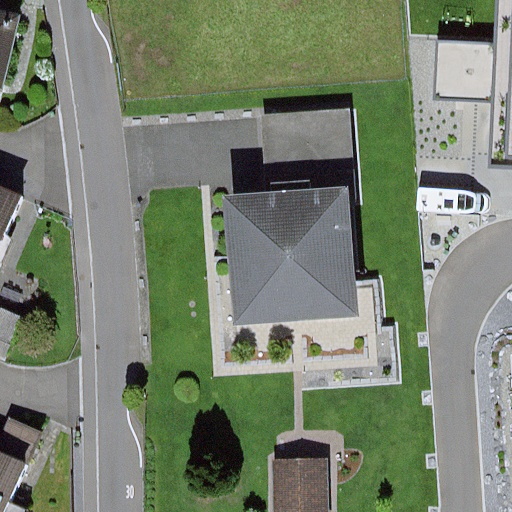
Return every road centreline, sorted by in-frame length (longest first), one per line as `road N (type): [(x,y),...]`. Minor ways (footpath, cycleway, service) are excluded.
road 1 (residential): [(77,0),(115,385),(119,511)]
road 2 (residential): [(462,511),(449,342),(458,299),(484,262),(511,249)]
